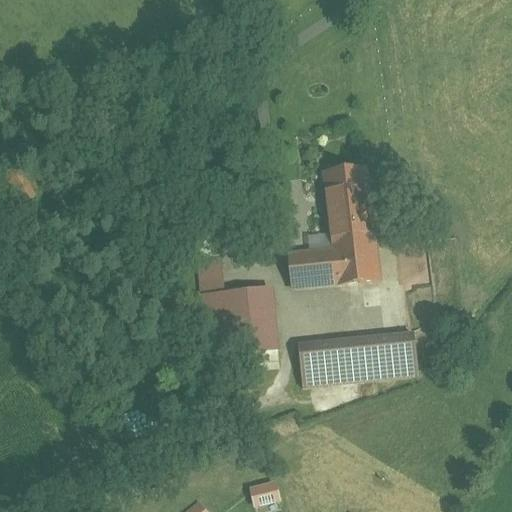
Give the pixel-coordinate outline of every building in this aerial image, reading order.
[(25,164),(4,172),(16,205),(38,197),(25,164)] [(327,177),(334,238),(373,234),(366,172),(327,177)] [(334,238),(329,238),(330,252),(290,256),(293,291),(378,282),(373,234),(334,238)] [(272,292),(203,299),(208,359),(278,352),(272,292)] [(415,338),(299,350),(303,391),(413,379),(412,372),(418,371),(415,338)] [(284,484),(256,489),(260,511),(288,506),(284,484)]
